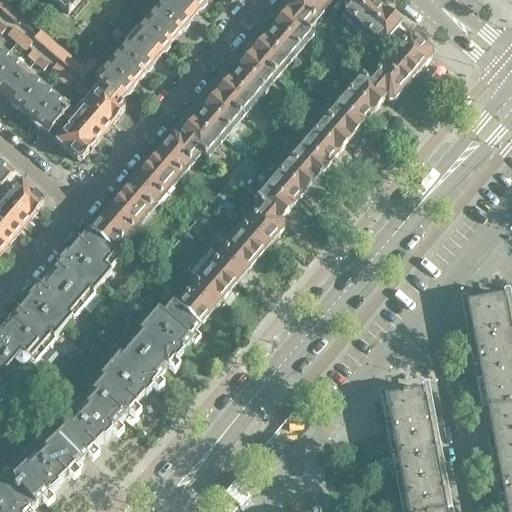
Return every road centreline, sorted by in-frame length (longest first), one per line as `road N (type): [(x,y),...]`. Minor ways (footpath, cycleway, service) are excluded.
road 1 (unclassified): [(163,511),(511,101)]
road 2 (residential): [(79,211),(256,0)]
road 3 (residential): [(257,511),(419,323)]
road 4 (residential): [(419,323),(444,362),(473,511)]
road 5 (residential): [(419,323),(511,216)]
